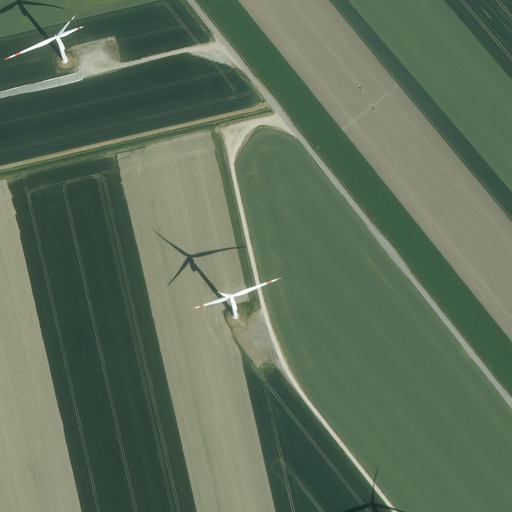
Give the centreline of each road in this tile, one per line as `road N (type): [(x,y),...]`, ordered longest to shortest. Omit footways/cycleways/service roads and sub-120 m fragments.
road 1 (unclassified): [(511,402),(191,0)]
road 2 (track): [(395,511),(297,387),(265,314),(232,161),(249,128),(284,118)]
road 3 (track): [(226,43),(120,66),(82,64)]
